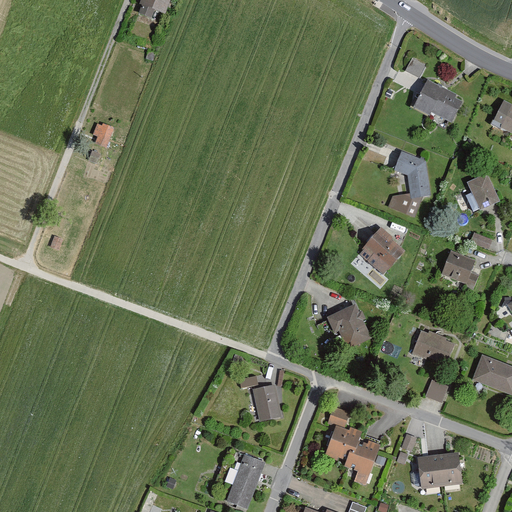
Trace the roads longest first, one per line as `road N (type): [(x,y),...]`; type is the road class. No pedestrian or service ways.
road 1 (residential): [(322,376),(271,357),(409,10)]
road 2 (track): [(0,330),(127,0)]
road 3 (track): [(0,256),(271,357)]
road 4 (residential): [(511,447),(322,376)]
road 5 (residential): [(270,511),(322,376)]
